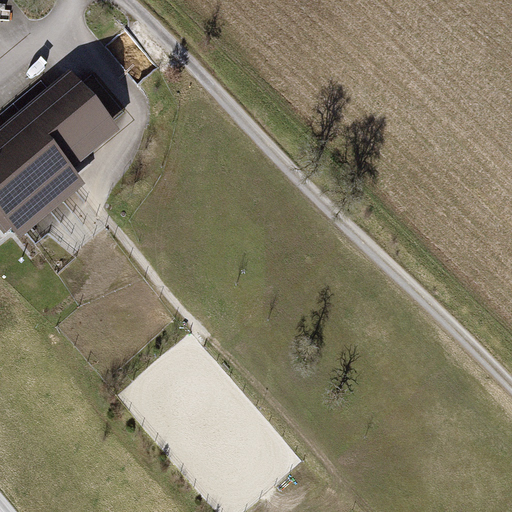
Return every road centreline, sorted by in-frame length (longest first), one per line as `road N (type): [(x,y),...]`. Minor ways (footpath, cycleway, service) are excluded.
road 1 (track): [(511,384),(256,131)]
road 2 (track): [(121,0),(256,131)]
road 3 (unknown): [(70,0),(75,34),(0,96)]
